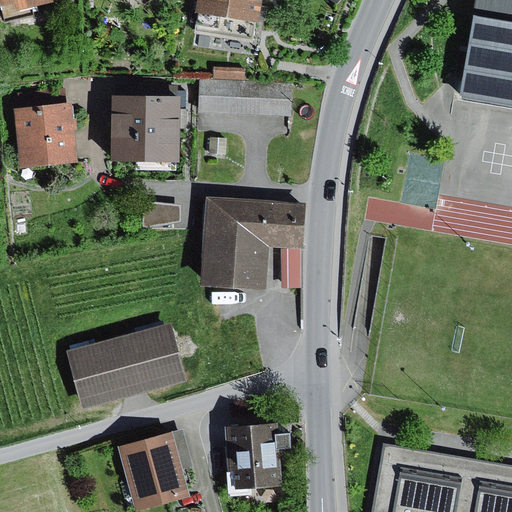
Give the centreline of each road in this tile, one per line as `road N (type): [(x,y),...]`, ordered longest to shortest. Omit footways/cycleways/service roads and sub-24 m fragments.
road 1 (tertiary): [(317,374),(317,239),(331,129),(374,0)]
road 2 (unclassified): [(317,374),(0,454)]
road 3 (tertiary): [(321,511),(317,374)]
